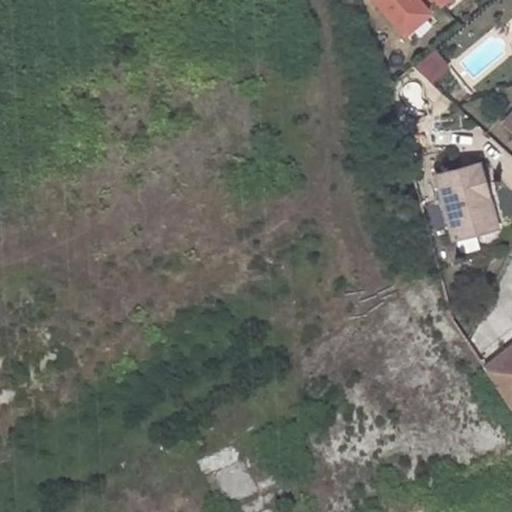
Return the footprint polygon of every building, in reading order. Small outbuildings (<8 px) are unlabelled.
[(363,0),(395,39),(443,0),(363,0)] [(409,68),(426,87),(447,68),(430,49),(409,68)] [(489,197),(479,161),(436,173),(453,237),(491,227),(483,198),(489,197)] [(491,227),(497,226),(489,197),(483,198),(491,227)] [(455,254),(474,249),(471,236),(451,241),(455,254)] [(511,322),(501,332),(511,345),(511,322)] [(216,509),(253,496),(235,444),(198,457),(216,509)]
